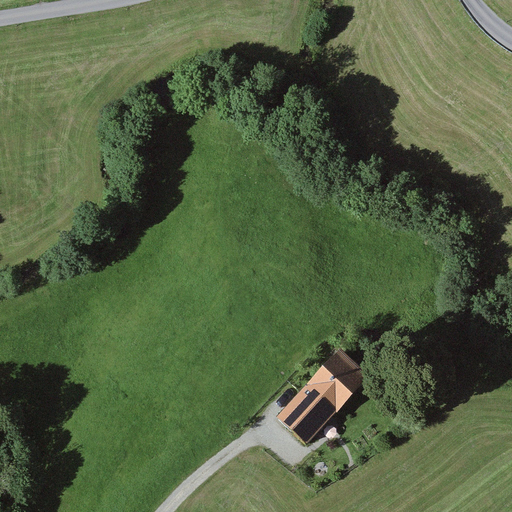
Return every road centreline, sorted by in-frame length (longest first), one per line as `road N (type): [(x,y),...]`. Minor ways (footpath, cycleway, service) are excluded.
road 1 (residential): [(511,40),(472,0),(117,0),(0,20)]
road 2 (track): [(161,511),(291,394)]
